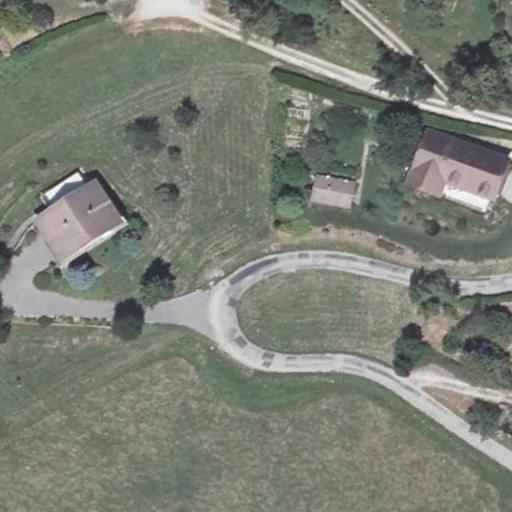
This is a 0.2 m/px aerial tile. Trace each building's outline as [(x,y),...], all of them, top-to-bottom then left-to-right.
[(195,0),(171,0),(175,9),(195,0)] [(511,171),(444,144),(424,194),(449,204),(455,190),(503,208),(511,188),(511,171)] [(315,173),(309,200),(351,209),(356,182),(315,173)] [(79,178),(63,186),(72,205),(90,196),(79,178)] [(72,205),(63,186),(41,198),(52,216),(46,219),(64,256),(116,227),(98,191),(90,196),(72,205)]
